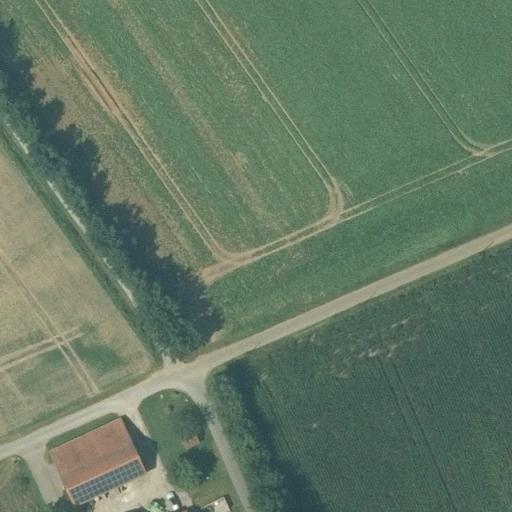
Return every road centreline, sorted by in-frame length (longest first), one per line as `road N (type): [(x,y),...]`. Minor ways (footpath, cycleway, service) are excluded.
road 1 (unclassified): [(511,229),(187,369)]
road 2 (unclassified): [(187,369),(0,451)]
road 3 (unclassified): [(249,511),(187,369)]
